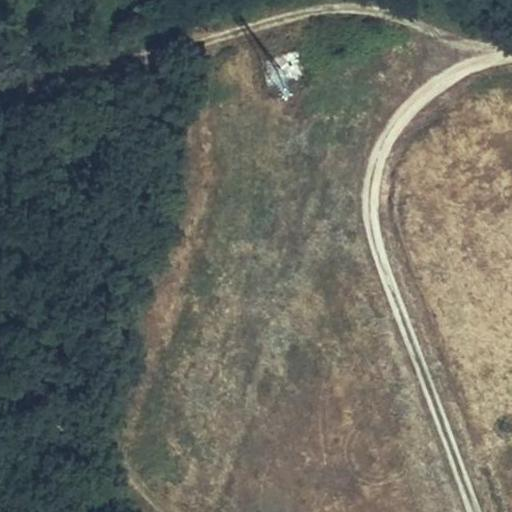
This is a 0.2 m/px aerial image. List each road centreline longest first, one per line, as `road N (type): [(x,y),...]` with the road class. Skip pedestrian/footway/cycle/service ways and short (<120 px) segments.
road 1 (track): [(480,511),(372,215),(378,154),(397,116),(424,89),(486,58),(511,55)]
road 2 (track): [(486,58),(425,25),(354,4),(268,11),(0,99)]
road 3 (track): [(160,511),(0,367)]
